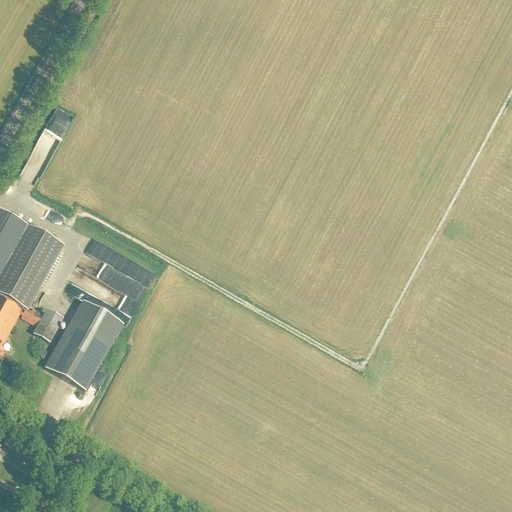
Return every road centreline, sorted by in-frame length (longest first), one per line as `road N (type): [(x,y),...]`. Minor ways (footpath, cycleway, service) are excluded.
road 1 (track): [(511,86),(365,364),(77,211),(63,235)]
road 2 (unclassified): [(0,151),(83,0)]
road 3 (unclassified): [(41,511),(71,457),(0,417)]
